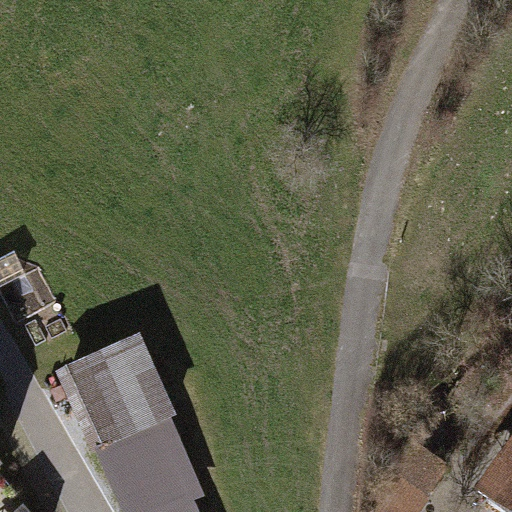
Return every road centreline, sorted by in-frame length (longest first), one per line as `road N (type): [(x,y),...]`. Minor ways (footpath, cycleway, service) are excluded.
road 1 (unclassified): [(460,0),(409,106),(379,211),(339,511)]
road 2 (track): [(92,511),(0,331)]
